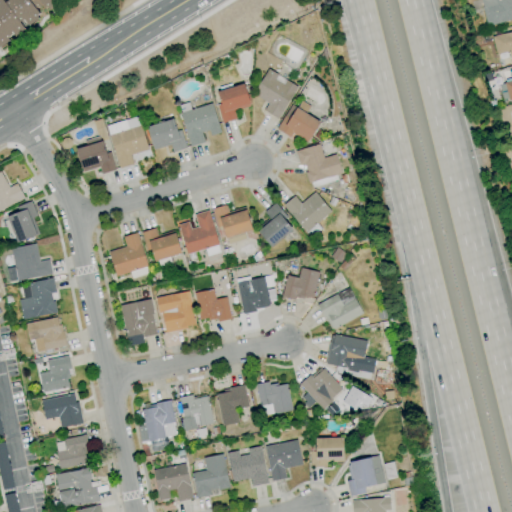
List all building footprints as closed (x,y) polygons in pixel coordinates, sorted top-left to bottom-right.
[(0,0),(3,0),(5,2),(8,0),(56,0),(58,2),(48,9),(46,7),(44,9),(42,5),(39,8),(38,7),(36,9),(39,14),(36,16),(39,19),(29,26),(27,25),(24,27),(25,29),(14,37),(12,34),(8,38),(10,41),(0,48),(0,0)] [(511,19),(487,26),(482,8),(483,8),(480,0),(511,0),(511,19)] [(511,63),(509,51),(496,54),(492,37),(511,31),(511,63)] [(277,119),(263,111),(268,104),(252,94),(268,69),(297,87),(277,119)] [(511,80),(503,83),(507,100),(511,98),(511,80)] [(221,124),(216,106),(221,104),(217,92),(220,91),(218,87),(231,83),(232,87),(244,83),(250,104),(249,104),(249,106),(234,111),(236,119),(221,124)] [(306,142),(293,134),(290,138),(276,129),(292,104),(297,108),(301,101),(310,107),(306,114),(319,122),(306,142)] [(190,147),(180,113),(211,103),(220,133),(210,136),(208,131),(202,133),(205,142),(190,147)] [(102,141),(101,138),(101,139),(100,135),(97,136),(93,121),(101,119),(107,139),(102,141)] [(173,152),(171,145),(154,150),(146,127),(173,119),(177,132),(181,131),(186,148),(173,152)] [(118,169),(106,126),(126,120),(128,129),(141,125),(148,150),(130,155),(133,165),(118,169)] [(319,140),(314,137),(319,129),(324,133),(319,140)] [(101,174),(99,167),(82,172),(81,168),(75,149),(86,146),(84,141),(98,137),(99,140),(100,139),(101,142),(102,141),(106,153),(109,152),(115,170),(101,174)] [(65,149),(61,147),(60,142),(63,139),(67,138),(71,141),(72,145),(69,149),(65,149)] [(308,183),(305,173),(307,172),(304,164),(300,165),(295,152),(318,144),(323,158),(335,154),(341,174),(329,178),(328,177),(308,183)] [(0,211),(0,172),(9,187),(16,184),(24,198),(0,211)] [(342,184),(340,176),(346,174),(348,182),(342,184)] [(305,233),(283,205),(294,196),(300,203),(314,192),(331,212),(305,233)] [(333,207),(328,204),(331,197),(337,200),(333,207)] [(17,243),(6,217),(18,212),(16,207),(31,201),(37,216),(33,218),(39,234),(17,243)] [(271,248),(255,230),(269,218),(264,212),(275,203),(287,217),(284,220),(292,230),(271,248)] [(225,238),(222,229),(218,230),(212,209),(226,205),(228,212),(245,207),(252,230),(225,238)] [(187,255),(177,225),(188,222),(190,229),(197,227),(194,215),(207,211),(218,245),(187,255)] [(155,262),(151,249),(146,251),(140,233),(155,228),(157,236),(173,231),(180,254),(155,262)] [(116,277),(108,252),(125,246),(122,237),(137,233),(147,267),(116,277)] [(17,281),(10,249),(36,243),(39,261),(49,260),(52,274),(17,281)] [(339,264),(330,257),(337,248),(346,254),(339,264)] [(343,271),(338,267),(346,258),(351,262),(343,271)] [(294,300),(281,297),(286,275),(298,278),(300,268),(319,273),(312,299),(304,297),(303,299),(294,297),(294,300)] [(243,314),(236,283),(264,277),(267,290),(273,288),(276,301),(270,302),(270,304),(268,304),(268,306),(255,309),(256,312),(243,314)] [(23,320),(18,300),(23,299),(21,286),(28,285),(28,283),(53,278),(56,292),(51,294),(52,301),(54,301),(57,313),(49,315),(49,314),(23,320)] [(334,329),(333,327),(331,329),(324,317),(323,318),(316,305),(336,294),(348,288),(363,313),(334,329)] [(217,322),(217,319),(208,321),(208,318),(199,320),(194,293),(212,289),(215,300),(226,298),(230,319),(217,322)] [(166,333),(161,313),(159,313),(155,298),(188,291),(195,324),(186,326),(187,328),(166,333)] [(129,339),(129,337),(126,337),(120,306),(150,299),(153,314),(152,314),(156,335),(141,338),(141,337),(129,339)] [(378,321),(376,310),(385,309),(387,320),(378,321)] [(46,353),(45,350),(36,352),(33,340),(28,341),(25,324),(56,318),(58,326),(61,325),(62,331),(63,331),(66,346),(57,348),(57,350),(53,351),(53,349),(51,349),(51,352),(46,353)] [(372,374),(324,364),(329,343),(331,336),(333,336),(333,334),(367,341),(363,357),(375,359),(372,374)] [(42,393),(38,374),(48,372),(46,360),(68,356),(71,369),(68,369),(70,378),(67,379),(69,388),(42,393)] [(322,410),(301,387),(300,387),(298,385),(309,375),(311,376),(320,368),(322,370),(324,368),(342,389),(330,399),(332,401),(322,410)] [(273,415),(271,404),(259,406),(255,385),(268,382),(269,385),(277,383),(278,386),(286,384),(292,411),(273,415)] [(222,426),(215,395),(223,393),(223,390),(229,389),(229,388),(243,385),(248,407),(235,409),(238,423),(222,426)] [(351,387),(371,398),(368,405),(362,404),(358,411),(342,402),(351,387)] [(384,400),(383,392),(392,391),(393,399),(384,400)] [(58,417),(45,420),(41,401),(73,394),(75,403),(78,402),(82,424),(61,429),(58,417)] [(183,431),(181,419),(183,418),(182,413),(177,414),(176,409),(180,408),(179,401),(178,401),(178,398),(192,395),(192,397),(205,394),(206,397),(208,396),(213,424),(197,427),(198,429),(183,431)] [(139,442),(135,421),(141,416),(143,416),(142,413),(141,413),(140,410),(144,410),(143,405),(148,403),(149,406),(155,404),(170,400),(174,423),(173,423),(175,435),(164,437),(164,438),(148,442),(147,441),(139,442)] [(307,419),(305,411),(312,409),(315,417),(307,419)] [(59,470),(56,453),(65,451),(63,440),(82,436),(82,435),(85,434),(88,448),(86,449),(87,457),(85,458),(86,464),(59,470)] [(310,468),(309,452),(315,452),(315,438),(343,437),(343,462),(326,462),(326,467),(310,468)] [(272,481),(264,447),(296,440),(302,465),(284,469),(286,478),(272,481)] [(2,490),(0,479),(0,442),(4,442),(13,488),(2,490)] [(252,487),(250,478),(232,482),(232,479),(229,480),(228,471),(230,471),(226,453),(238,451),(239,456),(248,454),(247,449),(260,447),(268,483),(252,487)] [(196,498),(191,473),(205,471),(202,458),(222,454),(229,488),(218,490),(217,489),(210,490),(210,495),(196,498)] [(349,497),(345,481),(350,480),(347,466),(349,465),(349,462),(378,455),(385,483),(374,486),(374,485),(363,488),(365,493),(349,497)] [(178,502),(175,490),(168,491),(169,499),(159,501),(152,471),(185,464),(192,499),(178,502)] [(46,474),(44,467),(52,465),(54,472),(46,474)] [(62,509),(60,501),(59,501),(58,495),(59,495),(55,475),(88,468),(91,479),(89,480),(90,488),(96,487),(99,501),(62,509)] [(43,485),(42,477),(48,475),(50,484),(43,485)] [(6,511),(3,495),(14,493),(18,511),(6,511)] [(352,511),(351,500),(389,497),(390,511),(385,511),(352,511)]
